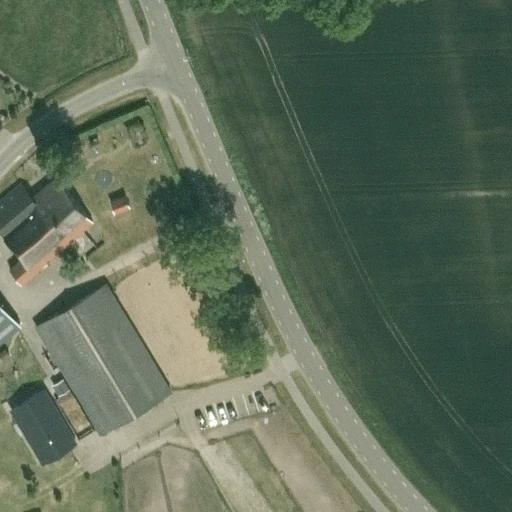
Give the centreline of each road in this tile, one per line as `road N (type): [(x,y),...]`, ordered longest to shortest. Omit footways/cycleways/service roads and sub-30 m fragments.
road 1 (tertiary): [(419,511),(376,465),(304,356),(177,62)]
road 2 (unclassified): [(0,160),(49,120),(177,62)]
